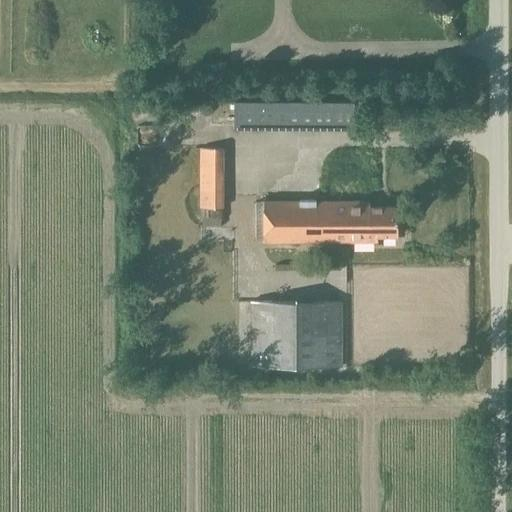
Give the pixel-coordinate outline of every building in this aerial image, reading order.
[(354,129),(354,103),(210,102),(210,125),(234,125),(234,129),(354,129)] [(370,121),(370,107),(360,107),(360,121),(370,121)] [(221,208),(222,147),(201,147),(200,208),(221,208)] [(397,236),(397,207),(369,207),(369,202),(263,202),(263,242),(377,242),(377,236),(397,236)] [(250,365),(341,365),(341,302),(250,301),(250,365)]
